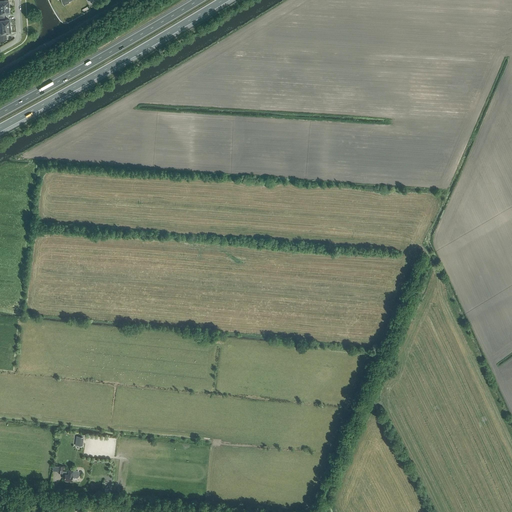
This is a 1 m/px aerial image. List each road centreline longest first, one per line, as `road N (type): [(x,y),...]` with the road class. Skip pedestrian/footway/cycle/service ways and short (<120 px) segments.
road 1 (motorway): [(0,127),(222,0)]
road 2 (motorway): [(197,0),(0,113)]
